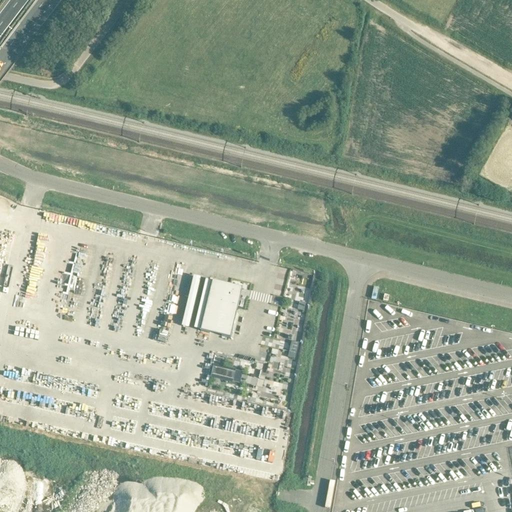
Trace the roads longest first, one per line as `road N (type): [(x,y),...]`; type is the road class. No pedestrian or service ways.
road 1 (unclassified): [(360,259),(0,163)]
road 2 (unclassified): [(319,511),(360,259)]
road 3 (unknown): [(0,81),(29,91),(64,85),(139,0)]
road 4 (unclassified): [(0,73),(49,85),(63,80),(127,0)]
road 5 (unclassified): [(511,298),(360,259)]
road 6 (track): [(511,84),(403,21)]
